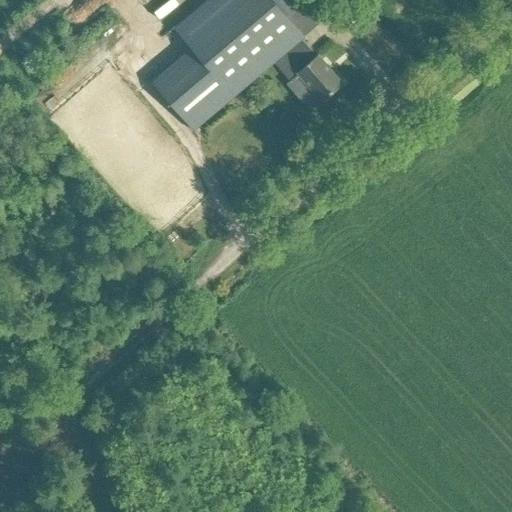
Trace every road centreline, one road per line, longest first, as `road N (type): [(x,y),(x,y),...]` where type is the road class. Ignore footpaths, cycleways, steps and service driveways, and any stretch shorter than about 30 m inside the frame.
road 1 (unclassified): [(511,22),(190,299)]
road 2 (track): [(190,299),(67,401),(106,511)]
